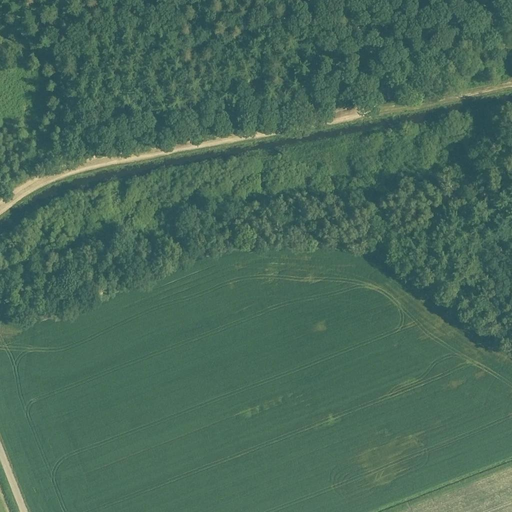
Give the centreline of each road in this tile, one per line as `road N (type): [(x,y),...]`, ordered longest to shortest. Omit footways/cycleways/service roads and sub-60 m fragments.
road 1 (track): [(0,208),(35,183),(103,161),(357,115)]
road 2 (track): [(357,115),(457,42),(497,23)]
road 3 (track): [(0,35),(54,54),(143,0)]
road 4 (track): [(357,115),(511,85)]
